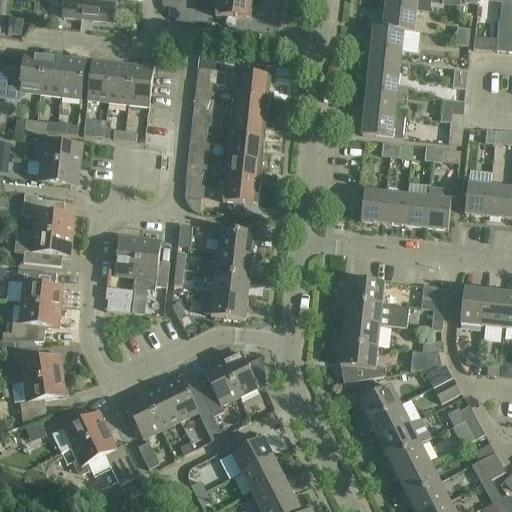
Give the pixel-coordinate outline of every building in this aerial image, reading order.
[(64,0),(63,21),(114,26),(116,0),(64,0)] [(251,22),(253,1),(248,0),(217,0),(216,19),(226,20),(226,27),(235,29),(236,21),(251,22)] [(386,0),(386,10),(416,13),(431,15),(432,0),(386,0)] [(478,0),(479,3),(502,4),(501,25),(510,26),(511,5),(511,0),(478,0)] [(404,34),(414,35),(416,13),(386,10),(384,31),(384,32),(404,34)] [(473,11),(472,31),(485,31),(486,12),(473,11)] [(474,53),(508,55),(510,26),(501,25),(498,25),(497,42),(475,41),(474,53)] [(374,30),(371,52),(402,55),(404,34),(384,32),(384,31),(374,30)] [(457,31),(456,48),(469,49),(470,32),(457,31)] [(402,55),(371,52),(369,73),(399,77),(402,55)] [(482,74),(484,56),(471,54),(468,72),(482,74)] [(20,96),(41,98),(45,59),(24,56),(20,96)] [(61,100),(65,61),(45,59),(41,98),(61,100)] [(82,103),(84,83),(86,63),(65,61),(61,100),(82,103)] [(113,66),(92,64),(88,103),(109,106),(113,66)] [(129,108),(133,69),(113,66),(109,106),(129,108)] [(150,110),(153,78),(154,71),(133,69),(129,108),(150,110)] [(234,97),(270,101),(272,79),(257,77),(258,70),(248,69),(247,77),(237,75),(235,95),(234,97)] [(197,85),(196,93),(212,95),(213,87),(216,87),(218,74),(216,74),(200,72),(199,72),(198,85),(197,85)] [(367,95),(397,98),(407,99),(410,78),(399,77),(369,73),(367,95)] [(464,105),(467,75),(444,73),(443,82),(442,82),(440,102),(464,105)] [(196,93),(195,101),(211,103),(212,95),(196,93)] [(395,119),(396,109),(406,110),(407,99),(397,98),(367,95),(365,116),(395,119)] [(232,119),(275,123),(276,115),(268,114),(270,101),(234,97),(232,119)] [(451,125),(464,127),(466,105),(464,105),(440,102),(440,103),(443,104),(441,125),(451,126),(451,125)] [(129,114),(128,123),(149,126),(151,117),(129,114)] [(405,121),(395,120),(395,119),(365,116),(362,139),(403,143),(405,121)] [(274,132),(275,123),(232,119),(230,140),(265,144),(266,131),(274,132)] [(17,122),(15,137),(25,138),(26,133),(27,124),(17,122)] [(26,133),(37,134),(38,125),(27,124),(26,133)] [(38,125),(37,134),(48,135),(49,126),(38,125)] [(451,126),(450,134),(448,147),(461,149),(463,136),(464,127),(451,125),(451,126)] [(78,139),(79,129),(67,128),(66,137),(78,139)] [(191,136),(207,138),(208,130),(192,128),(191,136)] [(95,141),(96,131),(85,130),(84,139),(95,141)] [(125,144),(126,135),(115,134),(113,143),(125,144)] [(494,147),(495,135),(487,134),(486,147),(494,147)] [(126,135),(125,144),(136,145),(137,136),(126,135)] [(494,147),(507,148),(511,148),(511,135),(509,135),(495,135),(494,147)] [(207,138),(191,136),(190,144),(206,146),(207,138)] [(264,157),(265,144),(230,140),(228,161),(271,166),(272,158),(264,157)] [(37,156),(37,143),(24,143),(24,156),(37,156)] [(43,143),(41,164),(80,169),(83,148),(43,143)] [(0,159),(10,161),(12,146),(0,144),(0,159)] [(390,160),(392,148),(383,147),(382,159),(390,160)] [(392,148),(390,160),(399,161),(400,148),(392,148)] [(400,148),(399,161),(412,162),(413,150),(400,148)] [(433,165),(434,152),(426,151),(425,164),(433,165)] [(434,152),(433,165),(459,168),(461,155),(434,152)] [(0,159),(0,174),(8,175),(10,161),(0,159)] [(226,183),(261,186),(262,174),(270,175),(271,166),(228,161),(226,183)] [(80,169),(41,164),(29,163),(27,175),(31,177),(40,178),(39,185),(78,189),(80,169)] [(186,179),(202,180),(203,172),(187,171),(186,179)] [(202,180),(186,179),(185,187),(201,189),(202,180)] [(258,209),(261,186),(226,183),(225,185),(223,205),(234,206),(233,214),(243,215),(244,207),(258,209)] [(465,217),(487,220),(490,189),(468,187),(465,217)] [(490,189),(487,220),(509,222),(511,192),(490,189)] [(448,234),(452,203),(452,194),(430,191),(429,201),(426,231),(448,234)] [(383,227),(387,197),(364,194),(361,225),(383,227)] [(405,229),(408,199),(387,197),(383,227),(405,229)] [(24,220),(35,221),(33,235),(73,239),(75,218),(54,216),(55,205),(38,203),(38,200),(26,198),(24,220)] [(426,231),(429,201),(408,199),(405,229),(426,231)] [(201,203),(185,201),(188,207),(193,213),(200,217),(201,203)] [(190,251),(193,230),(180,228),(178,249),(190,251)] [(253,258),(255,236),(214,232),(213,244),(219,245),(218,255),(253,258)] [(70,260),(73,239),(33,235),(33,236),(18,234),(15,257),(24,258),(23,266),(48,268),(50,257),(70,260)] [(115,279),(136,281),(141,242),(120,240),(115,279)] [(167,291),(170,266),(159,265),(161,244),(141,242),(136,281),(135,292),(155,294),(155,290),(167,291)] [(197,274),(250,280),(253,258),(218,255),(217,266),(198,264),(197,274)] [(176,272),(184,273),(186,257),(177,256),(176,272)] [(0,269),(0,282),(11,283),(12,270),(0,269)] [(184,273),(176,272),(174,287),(182,288),(184,273)] [(22,306),(61,310),(63,289),(55,288),(57,277),(19,273),(17,285),(24,286),(22,306)] [(248,301),(250,280),(197,274),(197,275),(207,276),(206,287),(215,288),(214,298),(248,301)] [(383,308),(383,306),(385,286),(350,282),(348,296),(338,295),(337,303),(383,308)] [(424,290),(421,312),(434,314),(444,315),(447,293),(436,292),(424,290)] [(481,341),(482,329),(483,330),(486,294),(464,292),(461,327),(473,329),(472,340),(481,341)] [(483,330),(504,332),(508,296),(486,294),(483,330)] [(205,316),(211,317),(211,320),(246,323),(248,301),(214,298),(202,297),(201,312),(205,316)] [(107,314),(132,317),(134,305),(108,303),(107,314)] [(345,326),(380,329),(383,308),(337,303),(336,311),(347,312),(345,326)] [(59,331),(61,310),(22,306),(20,326),(13,325),(13,327),(12,337),(4,336),(3,345),(15,345),(34,345),(45,345),(46,329),(59,331)] [(179,306),(172,309),(179,322),(186,318),(179,306)] [(442,335),(443,326),(444,315),(434,314),(431,334),(442,335)] [(5,326),(4,336),(12,337),(13,327),(5,326)] [(332,346),(378,351),(380,329),(345,326),(344,339),(333,338),(332,346)] [(399,336),(398,346),(423,347),(424,337),(399,336)] [(442,344),(432,346),(424,347),(423,356),(432,358),(439,357),(444,356),(442,344)] [(24,385),(63,379),(60,358),(39,361),(37,350),(34,351),(34,345),(15,345),(16,353),(12,354),(14,366),(21,365),(24,385)] [(378,351),(332,346),(331,354),(342,356),(340,369),(341,369),(345,387),(385,380),(386,371),(375,370),(377,353),(378,351)] [(241,355),(223,365),(240,400),(265,388),(261,360),(247,367),(241,355)] [(423,374),(442,370),(439,357),(432,358),(423,356),(413,355),(412,375),(423,374)] [(476,376),(477,368),(478,368),(479,358),(468,357),(467,367),(466,375),(476,376)] [(213,393),(203,397),(212,417),(214,420),(225,415),(222,409),(240,400),(223,365),(204,374),(213,393)] [(511,365),(503,365),(503,370),(500,370),(499,380),(511,381),(511,365)] [(434,392),(453,382),(446,369),(442,370),(423,374),(434,392)] [(499,380),(500,370),(488,369),(487,379),(499,380)] [(20,405),(23,429),(48,421),(45,403),(66,400),(63,379),(24,385),(12,386),(15,406),(20,405)] [(182,380),(163,389),(180,425),(183,431),(212,417),(203,397),(201,394),(191,399),(182,380)] [(462,397),(459,392),(453,382),(434,392),(442,408),(462,397)] [(163,389),(145,398),(162,434),(180,425),(163,389)] [(391,389),(377,396),(359,405),(365,417),(356,422),(359,429),(401,408),(391,389)] [(143,443),(162,434),(145,398),(126,407),(143,443)] [(373,432),(379,444),(410,428),(401,408),(359,429),(363,437),(373,432)] [(466,424),(475,419),(469,409),(460,414),(466,424)] [(57,423),(53,425),(58,435),(52,438),(62,457),(73,451),(108,434),(99,415),(80,424),(75,414),(57,423)] [(475,419),(466,424),(471,434),(480,429),(475,419)] [(379,468),(420,447),(432,441),(422,422),(410,428),(379,444),(385,456),(375,460),(379,468)] [(217,428),(207,433),(212,445),(223,439),(217,428)] [(108,434),(73,451),(79,464),(73,466),(78,477),(83,479),(92,474),(94,478),(112,470),(121,489),(138,480),(123,449),(117,452),(108,434)] [(263,441),(232,457),(242,476),(273,461),(263,441)] [(148,445),(138,450),(149,473),(159,468),(148,445)] [(191,446),(180,451),(184,459),(195,454),(191,446)] [(393,471),(399,482),(430,466),(420,447),(379,468),(383,475),(393,471)] [(490,447),(475,455),(480,465),(495,457),(490,447)] [(482,488),(492,484),(506,476),(495,457),(480,465),(472,469),(482,488)] [(242,476),(252,496),(283,480),(273,461),(242,476)] [(430,466),(399,482),(405,494),(395,499),(399,506),(440,485),(430,466)] [(260,511),(267,511),(293,499),(283,480),(252,496),(260,511)] [(124,506),(128,504),(146,494),(140,484),(123,493),(118,496),(124,506)] [(503,502),(496,491),(492,484),(482,488),(487,497),(493,506),(503,502)] [(197,499),(206,495),(200,485),(192,489),(197,499)] [(440,485),(399,506),(401,511),(406,511),(412,509),(413,511),(435,511),(450,505),(440,485)] [(116,495),(100,504),(105,511),(113,511),(123,507),(116,495)] [(206,495),(197,499),(202,509),(211,505),(206,495)] [(299,511),(293,499),(267,511),(299,511)] [(503,502),(493,506),(482,511),(511,511),(511,506),(507,499),(503,502)]
